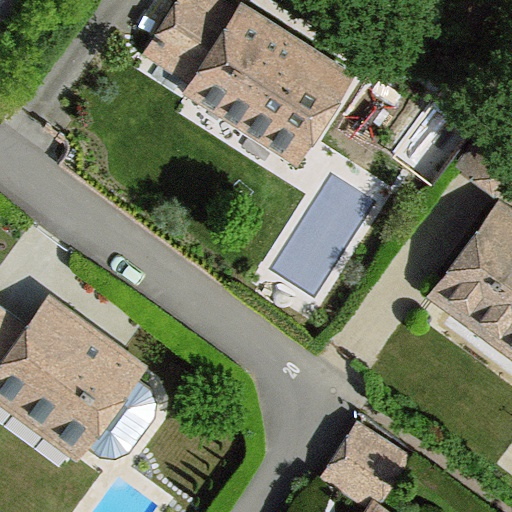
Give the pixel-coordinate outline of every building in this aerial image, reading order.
[(231,0),(178,0),(145,52),(298,150),(347,74),(231,0)] [(511,129),(494,117),(465,159),(511,192),(511,191),(511,129)] [(511,206),(502,199),(429,290),(511,349),(511,206)] [(28,332),(0,310),(0,396),(73,451),(137,364),(51,300),(28,332)] [(359,424),(331,469),(375,497),(404,452),(359,424)]
